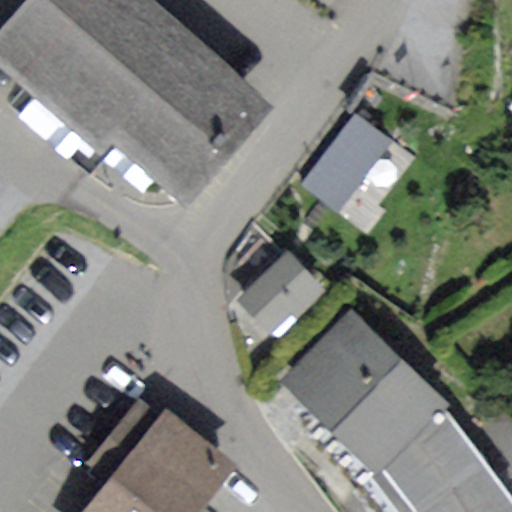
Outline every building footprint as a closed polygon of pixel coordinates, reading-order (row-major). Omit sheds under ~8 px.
[(264,107),(140,0),(42,0),(5,44),(183,199),(264,107)] [(408,158),(358,120),(309,184),(365,227),(379,208),(373,204),(408,158)] [(244,297),(271,328),(315,290),(288,259),(244,297)] [(354,317),(293,380),(379,464),(415,511),(511,511),(511,502),(491,475),(443,404),(354,317)] [(190,511),(227,469),(169,421),(93,511),(190,511)]
